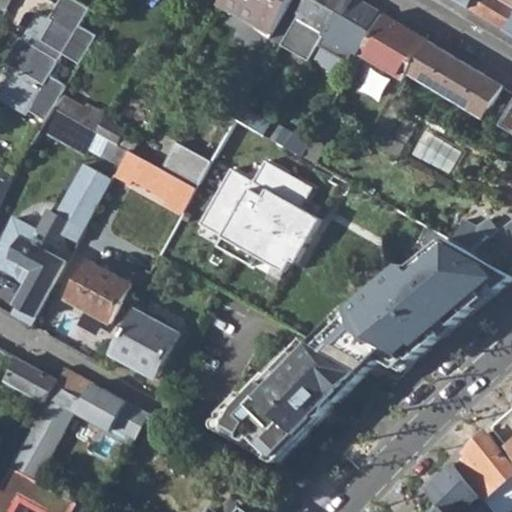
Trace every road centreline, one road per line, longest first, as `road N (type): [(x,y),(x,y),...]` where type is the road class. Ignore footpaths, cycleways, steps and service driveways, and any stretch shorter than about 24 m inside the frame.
road 1 (residential): [(339,511),(103,374),(0,330)]
road 2 (primary): [(511,349),(340,511)]
road 3 (residential): [(408,0),(511,62)]
